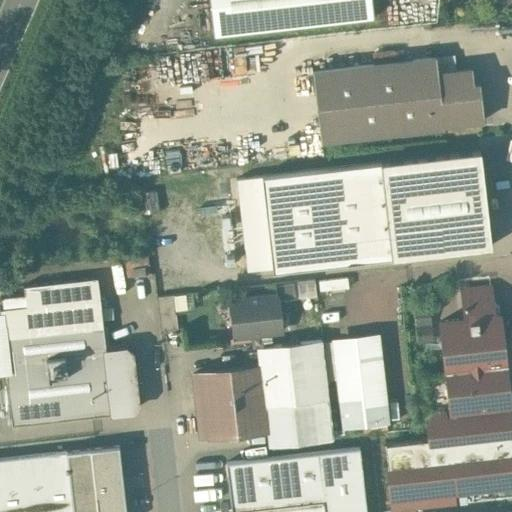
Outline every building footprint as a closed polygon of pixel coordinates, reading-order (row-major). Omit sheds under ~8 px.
[(371,0),(208,0),(212,36),(373,17),(371,0)] [(434,57),(313,71),(321,140),(442,127),(442,125),(436,73),(434,57)] [(471,69),(436,73),(442,125),(483,120),(478,84),(473,84),(471,69)] [(480,150),(261,175),(271,267),(272,271),(491,246),(480,150)] [(493,152),(484,153),(486,163),(494,162),(493,152)] [(261,175),(236,178),(247,270),(271,267),(261,175)] [(446,373),(422,376),(429,437),(384,442),(391,498),(511,484),(511,430),(498,306),(494,303),(491,303),(490,288),(461,291),(464,318),(440,321),(446,373)] [(181,325),(180,308),(196,307),(195,291),(163,293),(164,325),(181,325)] [(276,294),(230,300),(227,305),(228,314),(232,317),(234,336),(280,331),(276,294)] [(99,303),(0,313),(0,320),(2,338),(102,326),(99,303)] [(376,337),(335,342),(344,423),(385,418),(376,337)] [(125,349),(107,351),(114,413),(132,410),(136,405),(130,353),(125,349)] [(106,350),(4,362),(11,425),(114,414),(114,413),(107,351),(106,350)] [(266,365),(193,373),(200,437),(274,428),(266,365)] [(299,452),(299,444),(244,447),(244,455),(299,452)] [(366,511),(359,447),(225,462),(231,510),(323,500),(324,511),(366,511)] [(98,511),(91,448),(67,451),(73,511),(98,511)] [(73,511),(67,451),(0,458),(0,511),(73,511)] [(324,511),(323,500),(231,510),(231,511),(324,511)]
